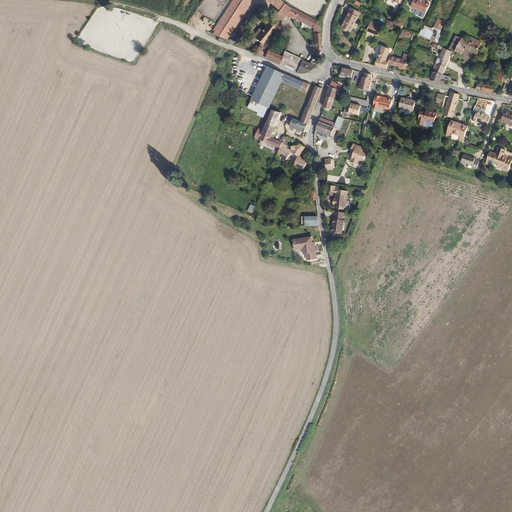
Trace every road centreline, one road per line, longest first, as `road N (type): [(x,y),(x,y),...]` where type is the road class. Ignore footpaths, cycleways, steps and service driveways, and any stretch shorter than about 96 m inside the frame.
road 1 (track): [(266,511),(332,356),(336,316),(326,253)]
road 2 (track): [(322,76),(294,74),(158,16),(90,0)]
road 3 (residential): [(511,101),(331,56)]
road 4 (unclassified): [(326,253),(311,134),(327,83),(322,76)]
